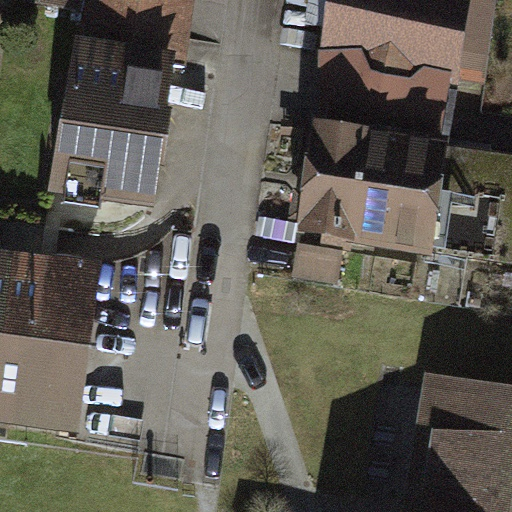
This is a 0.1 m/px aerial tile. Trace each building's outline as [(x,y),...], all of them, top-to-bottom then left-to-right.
[(95,0),(94,4),(89,41),(182,55),(190,0),(95,0)] [(464,0),(330,0),(322,50),(453,72),(464,0)] [(497,37),(475,35),(470,84),(492,86),(497,37)] [(172,63),(79,48),(58,182),(149,196),(172,63)] [(296,227),(424,247),(441,143),(313,122),(296,227)] [(511,260),(511,153),(441,143),(424,247),(511,260)] [(115,267),(0,251),(0,425),(92,438),(115,267)] [(511,511),(511,389),(431,374),(405,511),(391,511),(351,504),(349,511),(511,511)]
